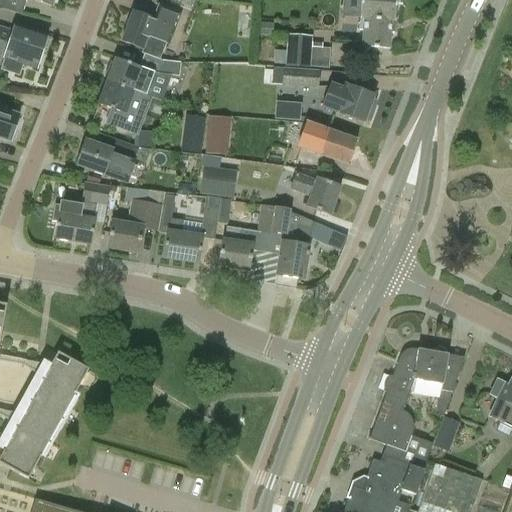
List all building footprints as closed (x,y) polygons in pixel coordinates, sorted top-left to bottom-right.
[(26,0),(52,8),(54,0),(26,0)] [(356,0),(357,1),(362,1),(361,33),(365,33),(364,51),(373,51),(373,55),(391,56),(392,35),(396,35),(397,0),(356,0)] [(158,5),(153,18),(133,11),(123,40),(144,47),(141,55),(144,56),(149,58),(160,61),(165,46),(169,47),(182,14),(158,5)] [(19,78),(23,66),(37,71),(48,37),(16,26),(13,33),(0,28),(0,56),(5,58),(0,71),(19,78)] [(287,36),(285,68),(310,70),(310,68),(328,69),(330,50),(311,48),(311,38),(287,36)] [(118,58),(114,68),(107,70),(104,77),(109,84),(110,82),(147,95),(147,96),(162,101),(171,76),(179,77),(181,64),(160,61),(149,58),(146,68),(118,58)] [(281,88),(317,90),(319,72),(273,69),(271,85),(281,86),(281,88)] [(110,82),(109,84),(101,105),(114,109),(109,123),(133,132),(147,96),(147,95),(110,82)] [(375,109),(370,108),(374,95),(344,85),(342,90),(329,86),(321,110),(364,124),(365,122),(371,124),(375,109)] [(278,101),(276,118),(301,122),(303,105),(278,101)] [(0,140),(11,144),(20,117),(6,112),(6,110),(0,107),(0,140)] [(207,117),(206,154),(229,155),(230,117),(207,117)] [(330,131),(328,137),(304,128),(297,149),(321,157),(322,156),(349,165),(358,140),(330,131)] [(136,147),(156,149),(157,135),(139,133),(138,136),(137,136),(136,147)] [(115,141),(112,149),(87,141),(79,166),(115,178),(119,167),(127,170),(130,160),(135,162),(139,149),(115,141)] [(203,180),(238,182),(239,170),(204,169),(203,180)] [(317,178),(316,181),(296,174),(291,190),(311,196),(308,206),(334,215),(343,186),(317,178)] [(235,200),(238,186),(203,179),(200,194),(235,200)] [(93,248),(98,205),(107,205),(110,188),(84,184),(80,208),(63,205),(63,206),(55,205),(52,227),(60,229),(58,243),(93,248)] [(163,208),(159,231),(158,233),(171,235),(167,258),(201,263),(205,238),(184,235),(186,223),(171,221),(175,198),(165,197),(163,208)] [(220,224),(223,201),(205,199),(201,227),(208,228),(209,241),(214,241),(217,224),(220,224)] [(223,201),(220,224),(227,225),(230,202),(223,201)] [(159,231),(163,208),(135,204),(131,227),(116,224),(112,250),(140,255),(145,229),(159,231)] [(274,235),(279,209),(260,207),(257,233),(274,235)] [(279,209),(274,235),(285,236),(279,276),(306,280),(311,245),(309,244),(310,238),(339,250),(345,237),(313,223),(311,228),(293,225),(292,225),(294,213),(290,212),(290,210),(279,209)] [(226,229),(224,241),(220,266),(251,271),(255,246),(237,243),(239,230),(226,229)] [(398,363),(389,387),(409,394),(409,395),(438,399),(435,408),(436,411),(437,414),(439,415),(443,417),(459,372),(446,369),(448,356),(445,356),(445,352),(442,349),(438,349),(435,351),(433,354),(413,351),(410,351),(405,352),(402,355),(398,363)] [(57,354),(10,438),(0,456),(0,465),(27,480),(40,458),(67,410),(75,395),(74,395),(88,371),(57,354)] [(498,400),(489,417),(500,423),(495,432),(508,438),(511,431),(511,377),(508,387),(497,381),(490,396),(498,400)] [(389,387),(377,420),(377,425),(378,428),(382,433),(385,435),(382,445),(407,455),(404,465),(423,472),(432,445),(411,437),(413,431),(413,427),(413,424),(411,420),(408,416),(405,414),(402,412),(409,395),(409,394),(389,387)] [(433,446),(428,463),(434,466),(441,468),(460,425),(445,419),(433,446)] [(375,455),(362,492),(397,504),(405,507),(410,495),(415,497),(423,472),(375,455)] [(434,466),(417,511),(471,511),(482,482),(441,468),(434,466)] [(352,488),(343,511),(394,511),(397,504),(362,492),(352,488)] [(104,511),(102,509),(98,505),(94,502),(88,500),(79,499),(70,501),(62,505),(56,511),(104,511)]
